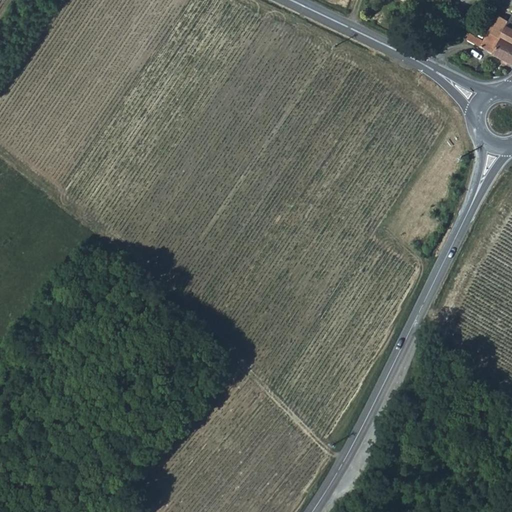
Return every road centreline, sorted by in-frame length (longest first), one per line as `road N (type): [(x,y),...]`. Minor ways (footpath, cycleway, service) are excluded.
road 1 (track): [(0,150),(168,291),(339,469),(363,511)]
road 2 (secondary): [(480,184),(311,511)]
road 3 (secondary): [(291,0),(447,75)]
